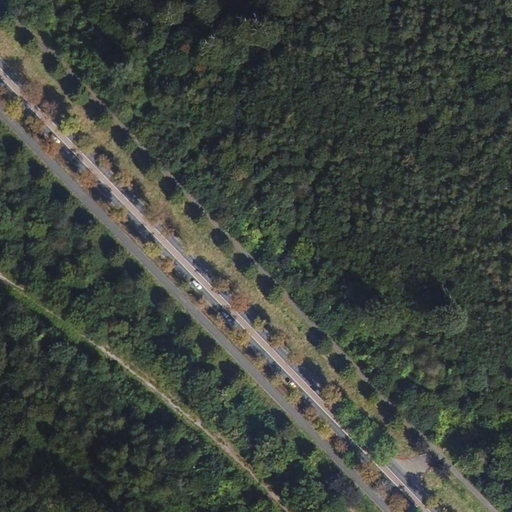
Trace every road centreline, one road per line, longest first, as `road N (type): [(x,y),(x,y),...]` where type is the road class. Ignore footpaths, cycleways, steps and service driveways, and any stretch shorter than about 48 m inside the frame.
road 1 (primary): [(435,511),(0,63)]
road 2 (primary): [(0,83),(416,511)]
road 3 (track): [(228,511),(321,478),(363,511)]
